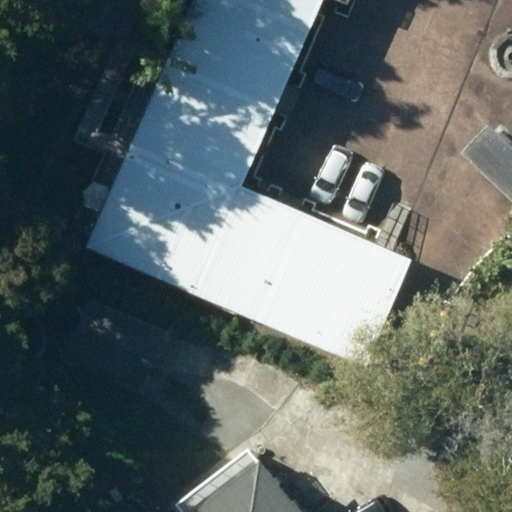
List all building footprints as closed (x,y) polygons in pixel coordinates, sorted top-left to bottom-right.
[(89,35),(114,0),(45,0),(43,2),(89,35)] [(216,0),(109,250),(385,369),(430,266),(265,194),(348,0),(350,0),(367,7),(369,0),(216,0)] [(486,160),(511,182),(511,130),(486,160)] [(104,300),(80,358),(158,392),(183,333),(104,300)] [(328,511),(295,466),(232,511),(328,511)]
